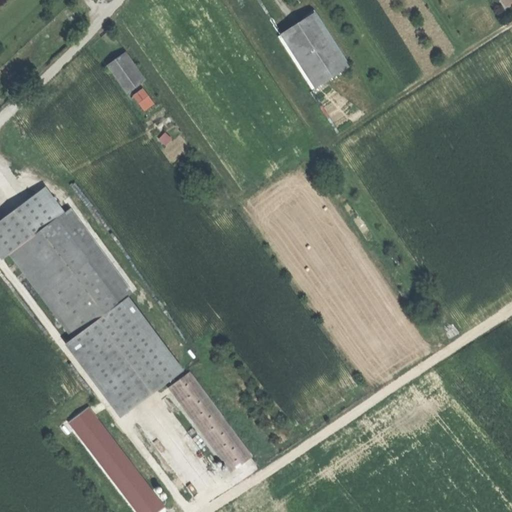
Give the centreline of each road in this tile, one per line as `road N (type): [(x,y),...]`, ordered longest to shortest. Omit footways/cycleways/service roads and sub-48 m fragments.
road 1 (track): [(511,309),(204,511)]
road 2 (track): [(319,152),(511,24)]
road 3 (unknown): [(0,258),(119,414)]
